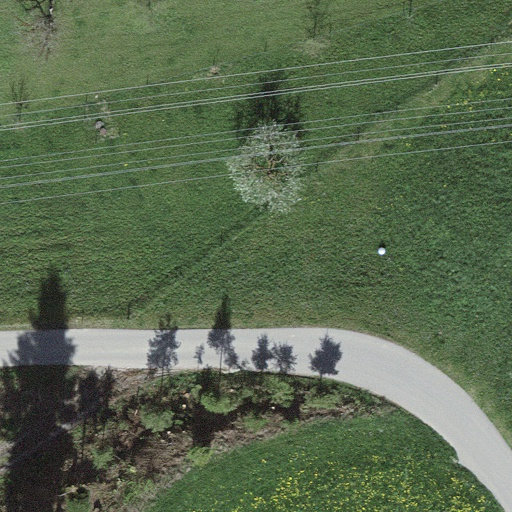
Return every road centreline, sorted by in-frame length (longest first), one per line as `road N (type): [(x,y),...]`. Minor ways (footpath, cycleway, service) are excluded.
road 1 (unclassified): [(511,488),(440,404),(383,367),(347,355),(0,348)]
road 2 (track): [(0,464),(146,377),(172,348)]
